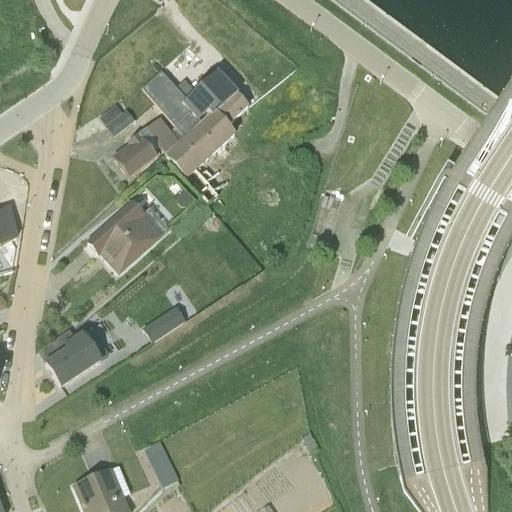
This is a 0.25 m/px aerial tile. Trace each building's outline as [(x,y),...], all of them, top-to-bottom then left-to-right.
[(145,102),(174,133),(183,143),(233,98),(215,79),(185,106),(165,83),(145,102)] [(162,162),(205,211),(217,200),(214,197),(225,186),(216,175),(209,179),(201,170),(234,140),(225,133),(246,113),(233,98),(183,143),(176,149),(162,162)] [(113,112),(97,125),(111,144),(132,128),(123,118),(119,120),(113,112)] [(127,153),(110,166),(125,186),(158,162),(154,158),(156,156),(162,162),(176,149),(167,138),(158,126),(125,150),(127,153)] [(183,143),(174,133),(167,138),(176,149),(183,143)] [(130,212),(85,251),(85,252),(95,262),(97,265),(97,264),(115,285),(159,246),(156,243),(163,236),(147,217),(140,223),(130,212)] [(0,282),(11,280),(3,250),(14,248),(6,218),(0,220),(0,282)] [(95,262),(85,252),(59,274),(67,285),(95,262)] [(143,329),(149,346),(186,332),(179,314),(143,329)] [(88,336),(106,363),(115,356),(96,330),(88,336)] [(80,342),(98,369),(106,363),(88,336),(80,342)] [(65,358),(43,372),(58,395),(98,369),(80,342),(79,340),(66,349),(61,352),(65,358)] [(35,361),(43,372),(65,358),(61,352),(66,349),(62,344),(35,361)] [(315,454),(308,438),(300,441),(306,457),(315,454)] [(141,453),(160,492),(178,484),(158,446),(141,453)] [(109,477),(71,493),(79,511),(124,511),(121,504),(127,501),(116,474),(109,477)] [(253,488),(243,495),(254,511),(260,511),(266,508),(253,488)]
